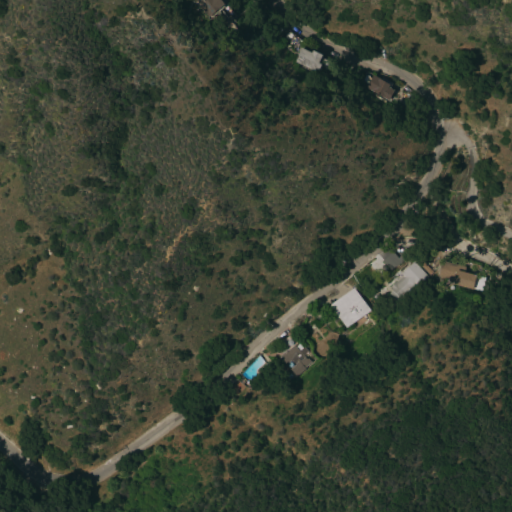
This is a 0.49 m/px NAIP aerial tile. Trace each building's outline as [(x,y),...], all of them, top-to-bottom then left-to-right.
[(221,0),(225,4),(223,5),(224,7),(212,16),(211,14),(206,18),(192,0),(221,0)] [(311,53),(312,50),(322,55),(318,63),(321,64),(318,71),(314,69),(313,71),(311,69),(310,70),(294,62),(301,48),(311,53)] [(387,101),(365,88),(372,75),(389,85),(388,87),(393,91),(387,101)] [(391,251),(396,257),(400,255),(403,259),(389,271),(381,262),(381,260),(391,251)] [(458,266),(457,271),(475,276),(471,290),(452,285),(453,280),(437,276),(441,261),(458,266)] [(402,276),(400,274),(413,262),(427,278),(414,289),(416,291),(409,297),(404,292),(394,301),(388,294),(391,291),(388,288),(402,276)] [(353,288),(369,311),(345,328),(329,305),(353,288)] [(280,357),(279,356),(283,352),(284,352),(285,351),(286,352),(293,345),(295,347),(298,344),(302,348),(303,347),(307,352),(303,356),(305,359),(307,359),(310,362),(303,368),(304,369),(295,376),(289,370),(295,365),(292,361),(291,362),(290,361),(285,365),(279,358),(280,357)]
